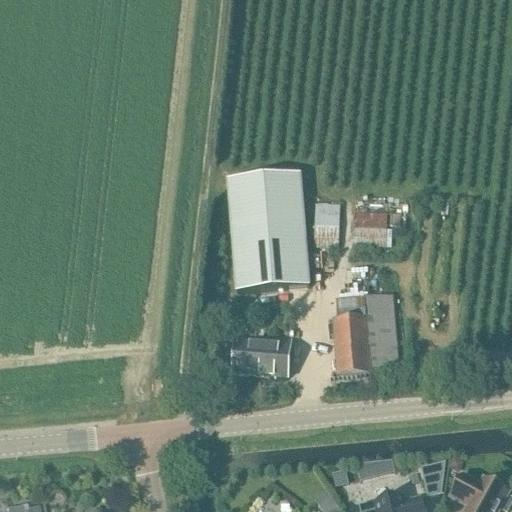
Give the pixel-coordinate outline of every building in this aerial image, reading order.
[(301,184),(226,190),(236,303),(311,296),(301,184)] [(314,250),(337,251),(339,209),(316,208),(314,250)] [(355,216),(355,248),(390,248),(390,233),(386,232),(386,217),(355,216)] [(365,302),(336,305),(338,324),(333,325),(338,379),(371,376),(372,378),(399,376),(392,299),(365,301),(365,302)] [(289,343),(268,341),(266,341),(265,347),(235,345),(232,377),(286,381),(289,343)] [(453,462),(448,472),(459,477),(463,466),(453,462)] [(420,472),(427,500),(441,497),(445,466),(420,472)] [(345,474),(332,477),(335,490),(348,487),(345,474)] [(461,478),(450,499),(469,509),(467,511),(499,511),(500,511),(508,511),(511,505),(511,500),(507,498),(509,495),(484,481),(480,488),(461,478)] [(375,506),(376,511),(422,511),(420,502),(403,506),(401,499),(375,506)]
